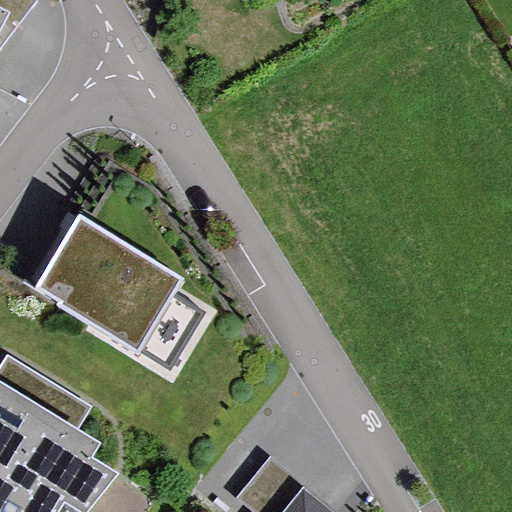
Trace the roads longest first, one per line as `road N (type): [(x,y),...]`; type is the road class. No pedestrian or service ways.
road 1 (residential): [(111,44),(409,511)]
road 2 (residential): [(111,44),(0,188)]
